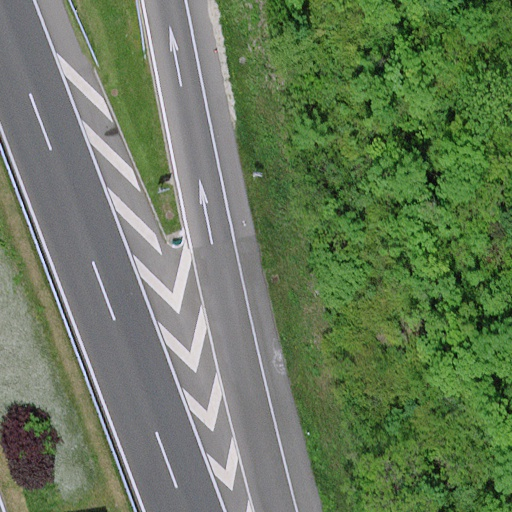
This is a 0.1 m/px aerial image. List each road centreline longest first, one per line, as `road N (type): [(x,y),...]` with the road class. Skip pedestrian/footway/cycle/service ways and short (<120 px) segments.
road 1 (motorway): [(188,511),(0,8)]
road 2 (motorway): [(275,511),(167,0)]
